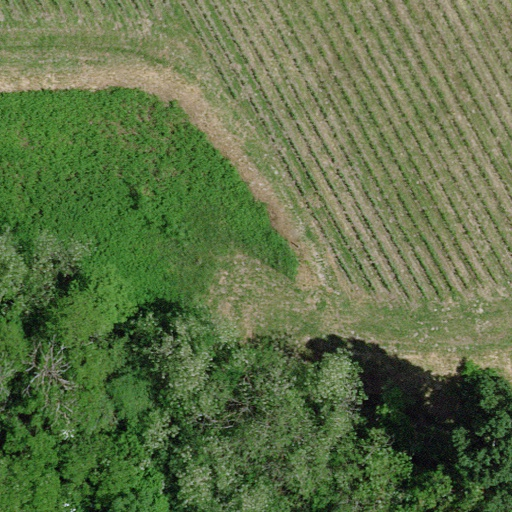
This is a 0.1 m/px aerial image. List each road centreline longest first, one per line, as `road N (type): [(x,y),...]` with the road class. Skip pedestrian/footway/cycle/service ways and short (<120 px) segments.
road 1 (track): [(182,62),(0,67)]
road 2 (track): [(511,323),(392,338),(335,335)]
